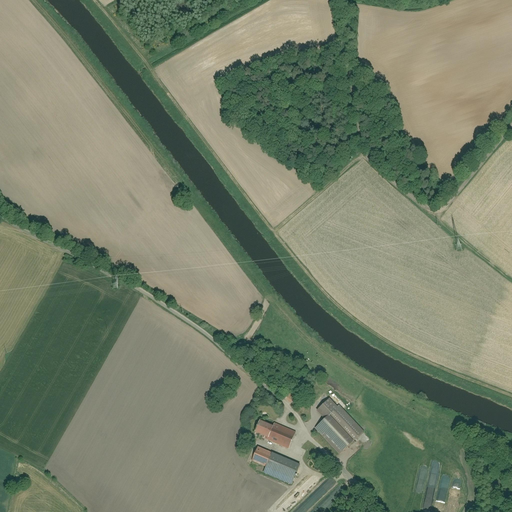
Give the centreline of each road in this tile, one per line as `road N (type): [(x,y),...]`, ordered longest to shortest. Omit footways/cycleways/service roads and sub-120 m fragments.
road 1 (residential): [(332,0),(363,152),(421,206)]
road 2 (unclassified): [(242,366),(294,413),(377,511)]
road 3 (residential): [(421,206),(438,210),(454,197),(511,126)]
